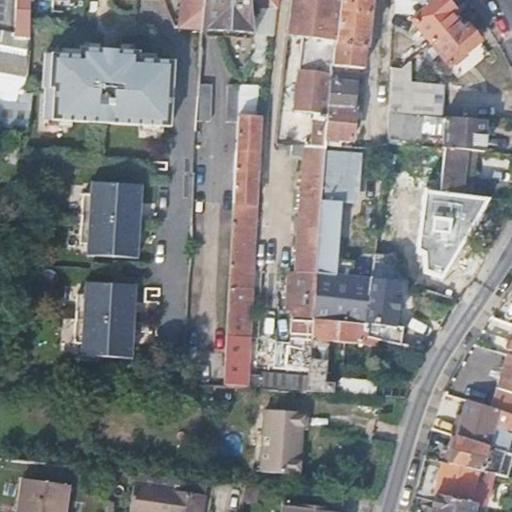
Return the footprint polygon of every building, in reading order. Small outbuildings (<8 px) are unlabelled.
[(32,0),(0,0),(0,59),(26,64),(26,51),(27,39),(30,2),(33,2),(32,0)] [(179,30),(202,32),(203,0),(179,0),(178,26),(179,30)] [(203,0),(202,32),(252,35),(249,13),(247,0),(203,0)] [(247,0),(249,13),(276,10),(277,0),(247,0)] [(337,42),(340,0),(292,0),(288,38),(301,39),(294,110),(329,113),(332,66),(335,66),(337,42)] [(340,0),(337,42),(335,66),(332,66),(329,113),(327,138),(353,141),(356,109),(354,109),(358,68),(364,68),(370,0),(395,0),(395,12),(418,14),(434,0),(340,0)] [(429,42),(456,21),(450,14),(454,11),(445,0),(434,0),(418,14),(411,21),(429,42)] [(461,27),(456,21),(429,42),(449,66),(480,41),(466,25),(461,27)] [(42,117),(171,127),(176,63),(140,61),(140,53),(81,48),(80,56),(44,53),(42,86),(44,86),(42,117)] [(389,112),(444,117),(446,83),(410,79),(412,57),(400,68),(392,67),(391,95),(390,105),(389,112)] [(198,98),(197,123),(210,123),(211,87),(199,85),(198,98)] [(239,125),(239,117),(239,107),(244,89),(229,88),(227,124),(239,125)] [(475,151),(483,151),(485,121),(444,117),(389,112),(388,138),(422,141),(423,133),(443,135),(442,149),(444,149),(475,151)] [(239,125),(225,385),(306,391),(309,344),(274,341),(271,380),(259,380),(259,378),(246,376),(260,118),(239,117),(239,125)] [(300,161),(301,146),(282,145),(281,160),(300,161)] [(311,319),(322,198),(323,189),(323,182),(325,167),(326,148),(301,146),(300,161),(293,273),(286,273),(284,308),(296,318),(311,319)] [(325,167),(323,182),(323,189),(322,198),(342,200),(355,202),(360,152),(326,148),(325,167)] [(464,179),(472,179),(475,151),(444,149),(440,194),(462,196),(464,179)] [(462,196),(470,197),(472,179),(464,179),(462,196)] [(86,255),(137,258),(142,186),(90,183),(90,194),(82,193),(79,243),(87,244),(86,255)] [(440,194),(423,192),(416,251),(422,254),(424,274),(442,284),(491,199),(470,197),(440,194)] [(311,320),(364,325),(369,284),(368,279),(355,278),(336,275),(342,200),(322,198),(311,319),(311,320)] [(369,284),(364,325),(393,327),(398,276),(393,276),(392,281),(370,279),(368,279),(369,284)] [(136,286),(85,283),(85,294),(77,294),(74,343),(82,344),(81,355),(131,358),(136,286)] [(306,391),(375,395),(375,380),(339,378),(334,382),(324,381),(330,338),(375,346),(376,340),(363,337),(364,325),(311,320),(309,344),(306,391)] [(511,355),(509,355),(497,389),(511,393),(511,355)] [(511,393),(497,389),(491,407),(511,413),(511,393)] [(382,405),(401,407),(403,397),(383,396),(382,405)] [(468,400),(458,437),(509,451),(511,436),(508,435),(509,431),(502,429),(503,425),(511,426),(511,413),(491,407),(468,400)] [(262,408),(257,470),(295,473),(300,428),(305,427),(306,411),(262,408)] [(458,437),(451,463),(479,470),(490,472),(506,476),(506,470),(504,469),(509,451),(458,437)] [(444,462),(436,494),(465,501),(472,501),(473,492),(475,486),(476,480),(479,470),(451,463),(444,462)] [(490,472),(479,470),(476,480),(488,483),(490,472)] [(166,476),(145,474),(143,487),(132,486),(127,511),(197,511),(200,496),(164,491),(166,476)] [(69,511),(73,487),(22,480),(17,511),(69,511)] [(436,494),(435,501),(476,510),(478,503),(472,501),(465,501),(436,494)] [(343,511),(344,510),(285,501),(283,511),(343,511)] [(435,501),(431,511),(475,511),(476,510),(435,501)]
